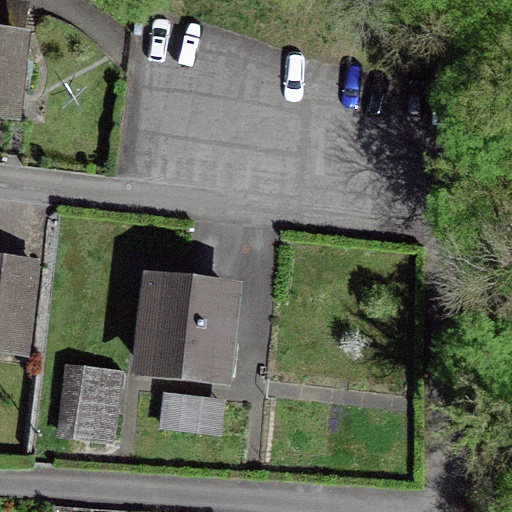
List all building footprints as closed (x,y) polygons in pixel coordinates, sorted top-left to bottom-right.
[(18,43),(0,40),(0,116),(10,118),(14,79),(26,80),(28,67),(16,65),(18,43)] [(29,267),(0,263),(0,324),(23,327),(29,267)] [(219,379),(228,296),(148,288),(139,370),(219,379)] [(108,444),(116,376),(66,370),(58,438),(108,444)] [(160,405),(156,439),(206,445),(210,410),(160,405)]
